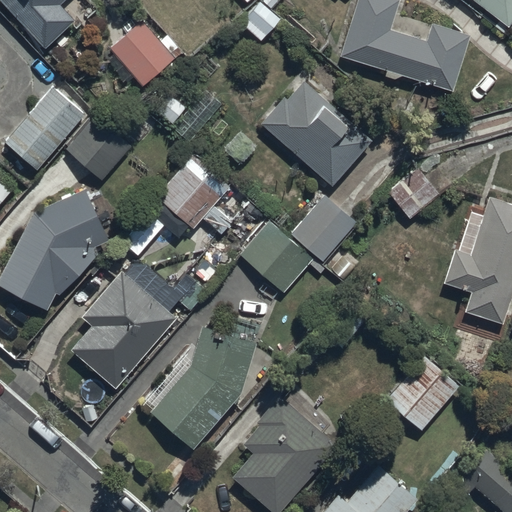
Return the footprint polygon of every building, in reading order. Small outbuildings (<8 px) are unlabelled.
[(63,0),(1,0),(47,45),(76,17),(61,2),(63,0)] [(279,18),(259,0),(240,21),(260,39),(279,18)] [(390,27),(398,0),(355,0),(339,55),(453,89),(470,32),(431,20),(426,38),(390,27)] [(511,19),(511,0),(477,0),(509,24),(511,19)] [(173,56),(140,19),(109,46),(141,84),(173,56)] [(372,136),(303,77),(287,96),(282,91),(259,120),(334,183),(372,136)] [(85,112),(53,84),(3,141),(35,169),(85,112)] [(222,103),(205,89),(188,108),(169,93),(156,108),(174,124),(172,126),(189,141),(222,103)] [(101,177),(129,144),(93,114),(65,147),(101,177)] [(193,226),(228,184),(189,152),(155,194),(158,196),(147,210),(179,236),(190,223),(193,226)] [(439,193),(415,161),(384,184),(408,216),(439,193)] [(0,201),(17,183),(0,167),(0,201)] [(86,185),(33,208),(0,272),(0,283),(46,307),(54,291),(58,293),(97,252),(94,245),(109,239),(86,185)] [(356,220),(324,192),(290,231),(322,259),(356,220)] [(511,293),(511,200),(489,193),(469,251),(454,246),(443,278),(472,288),(466,307),(504,320),(511,293)] [(313,255),(269,218),(240,253),(284,289),(313,255)] [(175,315),(120,268),(81,315),(90,323),(71,347),(116,385),(175,315)] [(351,290),(320,327),(342,345),(372,308),(351,290)] [(242,391),(256,340),(201,323),(190,364),(151,409),(194,446),(242,391)] [(459,382),(424,352),(386,396),(421,427),(459,382)] [(276,511),(337,443),(279,393),(256,419),(259,421),(243,439),(254,449),(232,473),(275,511),(276,511)] [(509,511),(511,511),(511,468),(483,444),(450,482),(465,495),(475,483),(509,511)] [(403,511),(416,498),(376,462),(346,497),(339,490),(319,511),(403,511)]
